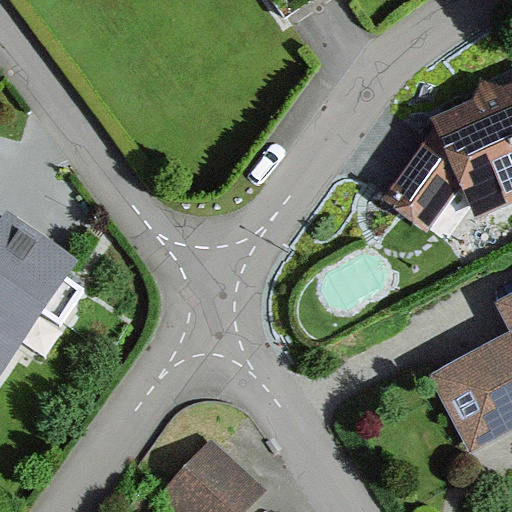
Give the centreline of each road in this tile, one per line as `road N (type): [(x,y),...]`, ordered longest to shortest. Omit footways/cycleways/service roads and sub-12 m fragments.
road 1 (residential): [(470,0),(421,32),(361,95),(207,305)]
road 2 (residential): [(0,29),(207,305)]
road 3 (residential): [(207,305),(63,511)]
